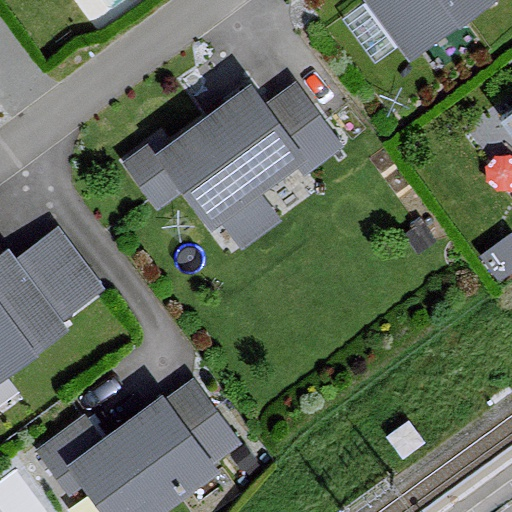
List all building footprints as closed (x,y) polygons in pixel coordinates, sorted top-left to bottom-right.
[(511,47),(511,0),(337,0),(421,114),(511,47)] [(267,207),(182,92),(72,173),(157,288),(267,207)] [(511,106),(432,165),(511,273),(511,106)] [(0,326),(68,276),(7,194),(0,199),(0,326)] [(170,511),(212,482),(147,395),(96,433),(79,410),(17,455),(58,511),(61,511),(81,497),(92,511),(170,511)]
